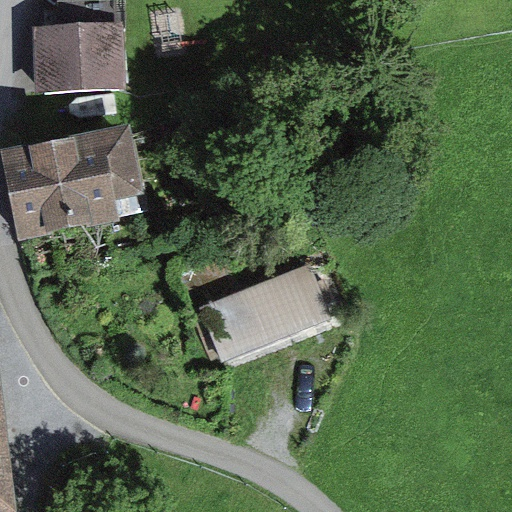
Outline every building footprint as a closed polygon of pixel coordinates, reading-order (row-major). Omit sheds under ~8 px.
[(72,0),(61,2),(65,29),(131,20),(128,0),(72,0)] [(126,28),(54,30),(56,103),(128,101),(126,28)] [(126,132),(11,156),(29,244),(144,220),(126,132)] [(328,273),(214,312),(230,356),(344,317),(328,273)] [(12,511),(0,395),(0,511),(12,511)]
